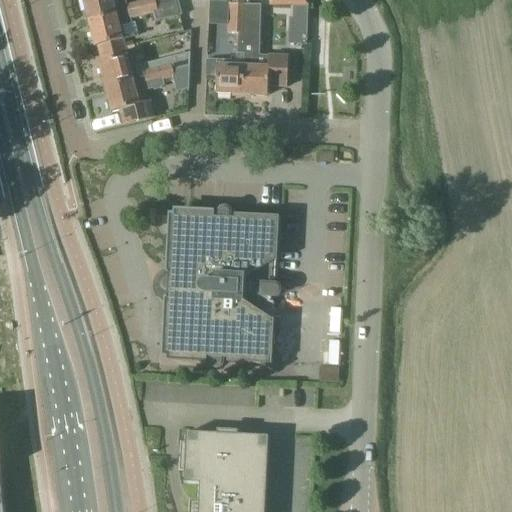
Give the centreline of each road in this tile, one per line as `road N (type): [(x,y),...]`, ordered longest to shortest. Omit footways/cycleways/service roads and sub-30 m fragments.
road 1 (secondary): [(113,511),(96,404),(0,58)]
road 2 (secondary): [(0,141),(79,511)]
road 3 (tertiary): [(359,505),(377,139)]
road 4 (residential): [(38,0),(76,149),(195,129)]
road 5 (residential): [(195,129),(377,139)]
road 6 (tertiary): [(377,139),(376,44),(357,0)]
road 7 (residential): [(195,129),(195,0)]
